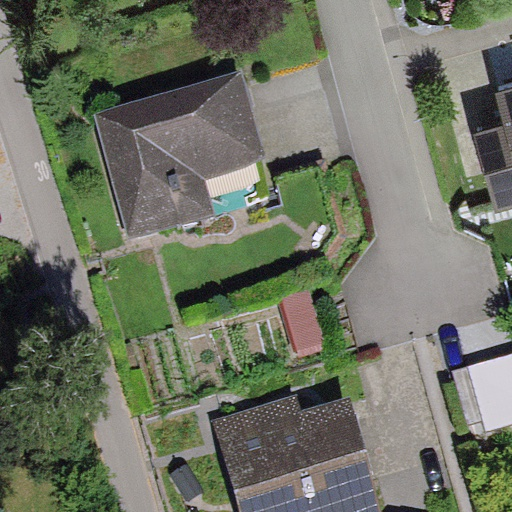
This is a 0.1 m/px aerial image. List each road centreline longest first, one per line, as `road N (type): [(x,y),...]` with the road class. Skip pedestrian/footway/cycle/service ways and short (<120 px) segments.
road 1 (residential): [(0,79),(136,511)]
road 2 (residential): [(346,0),(413,250)]
